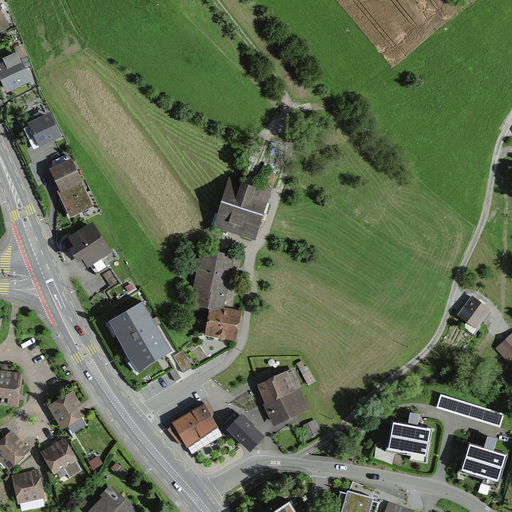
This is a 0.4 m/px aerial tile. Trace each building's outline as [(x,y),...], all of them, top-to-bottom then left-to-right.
[(16,56),(0,63),(0,93),(1,95),(28,83),(16,56)] [(46,115),(23,125),(33,148),(56,138),(46,115)] [(66,161),(43,172),(65,219),(88,208),(66,161)] [(267,189),(229,177),(213,227),(251,239),(267,189)] [(110,254),(92,228),(71,242),(76,249),(68,253),(75,263),(81,259),(87,269),(110,254)] [(231,258),(200,251),(189,306),(206,310),(202,334),(230,339),(235,313),(220,310),(231,258)] [(489,311),(470,297),(457,315),(476,329),(489,311)] [(166,354),(139,309),(112,325),(139,370),(166,354)] [(511,362),(511,336),(497,353),(510,365),(511,362)] [(309,385),(316,382),(305,360),(298,363),(309,385)] [(290,370),(260,383),(268,402),(298,389),(290,370)] [(21,375),(0,373),(0,404),(18,407),(21,375)] [(298,389),(268,402),(276,421),(306,408),(298,389)] [(70,391),(46,405),(60,427),(84,413),(70,391)] [(505,413),(441,393),(437,406),(500,426),(505,413)] [(218,427),(204,403),(172,422),(188,448),(218,427)] [(241,416),(226,431),(248,452),(262,438),(241,416)] [(434,427),(393,420),(388,447),(411,451),(410,459),(427,462),(434,427)] [(11,431),(0,441),(0,462),(7,470),(28,449),(11,431)] [(62,439),(40,452),(54,477),(76,465),(62,439)] [(511,453),(469,440),(460,469),(484,477),(483,481),(500,486),(511,453)] [(114,463),(108,469),(119,480),(125,475),(114,463)] [(37,471),(11,475),(16,502),(41,498),(37,471)] [(132,511),(133,511),(108,490),(88,511),(132,511)] [(347,493),(339,491),(333,511),(377,511),(380,503),(373,501),(374,498),(348,491),(347,493)] [(297,511),(293,503),(278,511),(297,511)]
